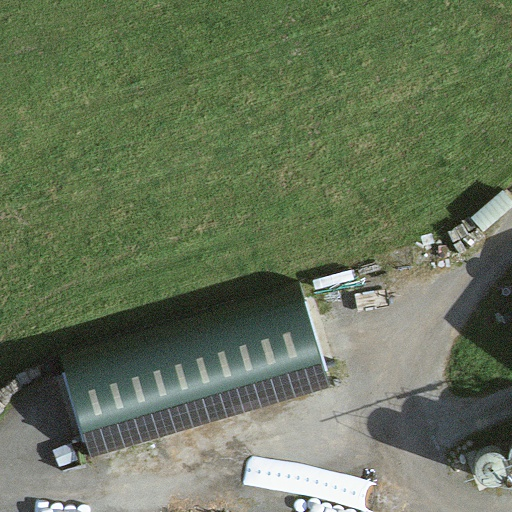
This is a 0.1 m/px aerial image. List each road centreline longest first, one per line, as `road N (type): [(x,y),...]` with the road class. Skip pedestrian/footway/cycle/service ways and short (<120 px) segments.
road 1 (track): [(373,455),(85,496),(0,495)]
road 2 (track): [(511,490),(373,455)]
